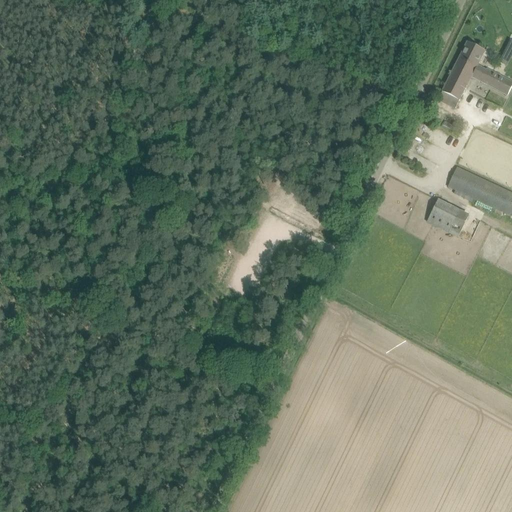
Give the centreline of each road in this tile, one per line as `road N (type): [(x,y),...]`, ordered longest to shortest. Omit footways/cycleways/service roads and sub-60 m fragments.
road 1 (unclassified): [(213,511),(460,0)]
road 2 (track): [(108,314),(202,353),(269,394)]
road 3 (track): [(341,256),(273,229),(244,289)]
